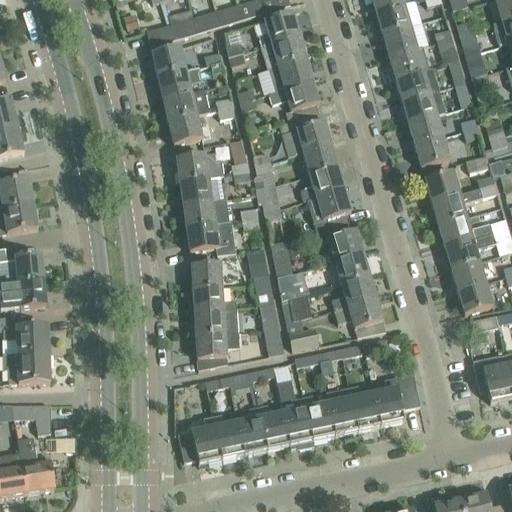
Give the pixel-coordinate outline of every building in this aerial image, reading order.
[(163,0),(137,0),(138,1),(141,0),(151,0),(154,8),(165,5),(163,0)] [(287,0),(267,0),(261,2),(265,17),(290,9),(287,0)] [(401,0),(370,0),(375,16),(404,8),(401,0)] [(442,6),(439,0),(430,0),(424,2),(427,11),(442,6)] [(511,21),(511,0),(504,0),(495,3),(501,25),(511,21)] [(265,17),(261,2),(238,9),(243,24),(265,17)] [(410,30),(404,8),(375,16),(382,38),(410,30)] [(229,28),(224,13),(216,16),(220,31),(229,28)] [(220,31),(216,16),(194,23),(199,37),(220,31)] [(135,17),(123,21),(129,40),(140,37),(139,32),(139,31),(135,17)] [(299,39),(293,17),(265,26),(268,37),(259,40),(262,50),(299,39)] [(511,46),(511,21),(501,25),(493,27),(499,50),(508,47),(511,46)] [(457,29),(459,38),(474,33),(471,24),(457,29)] [(184,42),(181,27),(173,29),(177,44),(184,42)] [(177,44),(173,29),(147,35),(150,50),(177,44)] [(416,52),(410,30),(382,38),(389,60),(416,52)] [(435,37),(437,46),(452,42),(449,33),(435,37)] [(477,42),(474,33),(459,38),(462,46),(477,42)] [(306,62),(299,39),(262,50),(265,59),(269,72),(306,62)] [(455,51),(452,42),(437,46),(440,55),(455,51)] [(227,52),(229,61),(244,57),(242,48),(227,52)] [(423,50),(416,52),(389,60),(395,83),(429,73),(423,50)] [(180,51),(152,58),(157,81),(186,74),(180,51)] [(487,78),(484,69),(480,55),(466,60),(472,82),(487,78)] [(204,60),(207,69),(210,68),(221,66),(219,57),(204,60)] [(246,67),(244,57),(229,61),(231,71),(246,67)] [(312,83),(306,62),(269,72),(276,95),(284,92),(312,83)] [(449,67),(455,89),(465,87),(458,64),(449,67)] [(221,66),(210,68),(213,78),(224,75),(221,66)] [(198,71),(186,74),(157,81),(163,104),(192,97),(190,88),(201,86),(198,71)] [(432,72),(429,73),(395,83),(402,105),(439,94),(432,72)] [(490,86),(487,78),(472,82),(475,91),(490,86)] [(319,108),(312,83),(284,92),(276,95),(269,97),(273,109),(288,104),(291,115),(285,116),(288,126),(319,117),(316,109),(319,108)] [(471,109),(467,95),(465,87),(455,89),(462,112),(471,109)] [(238,97),(240,106),(255,102),(253,93),(238,97)] [(204,94),(192,97),(163,104),(168,126),(207,117),(209,116),(204,94)] [(445,117),(439,94),(402,105),(408,127),(436,119),(436,120),(445,117)] [(215,105),(218,114),(233,111),(230,102),(215,105)] [(257,112),(255,102),(240,106),(242,115),(257,112)] [(11,103),(0,105),(0,135),(17,131),(11,103)] [(235,120),(233,111),(218,114),(220,124),(235,120)] [(212,140),(207,117),(168,126),(174,150),(203,143),(203,142),(212,140)] [(319,117),(288,126),(279,129),(288,161),(303,157),(331,149),(325,126),(321,127),(319,117)] [(442,142),(436,120),(436,119),(408,127),(415,150),(442,142)] [(461,127),(463,136),(478,131),(475,122),(461,127)] [(505,139),(500,122),(485,127),(490,144),(505,139)] [(0,163),(24,158),(17,131),(0,135),(0,163)] [(481,140),(478,131),(463,136),(466,145),(481,140)] [(249,140),(254,161),(255,169),(270,166),(264,136),(249,140)] [(508,148),(505,139),(490,144),(493,153),(508,148)] [(449,165),(442,142),(415,150),(421,173),(449,165)] [(235,169),(231,169),(233,179),(249,176),(243,147),(231,149),(235,169)] [(338,171),(331,149),(303,157),(310,179),(338,171)] [(215,158),(196,160),(176,163),(180,187),(219,181),(224,180),(221,165),(216,166),(215,158)] [(490,171),(486,161),(466,166),(469,177),(490,171)] [(275,189),(272,175),(270,166),(255,169),(257,179),(254,183),(256,194),(275,189)] [(344,193),(338,171),(310,179),(313,191),(300,195),(303,206),(317,202),(316,201),(344,193)] [(511,175),(500,179),(503,188),(511,185),(511,175)] [(250,185),(249,176),(233,179),(235,188),(250,185)] [(452,176),(444,178),(425,184),(432,207),(459,199),(452,176)] [(477,184),(480,193),(495,189),(492,180),(477,184)] [(222,203),(219,181),(180,187),(183,209),(213,205),(222,203)] [(0,186),(0,212),(33,207),(29,182),(0,186)] [(511,195),(511,185),(503,188),(506,197),(511,195)] [(497,198),(495,189),(480,193),(482,202),(497,198)] [(351,217),(344,193),(316,201),(317,202),(323,223),(313,226),(316,235),(350,226),(347,218),(351,217)] [(466,221),(462,208),(482,202),(480,193),(459,199),(432,207),(438,229),(466,221)] [(277,203),(262,206),(264,215),(279,212),(277,203)] [(216,228),(213,205),(183,209),(186,233),(216,228)] [(0,239),(38,233),(33,207),(0,212),(0,239)] [(281,221),(279,212),(264,215),(266,224),(281,221)] [(240,216),(242,225),(257,222),(256,213),(240,216)] [(470,235),(466,221),(438,229),(445,252),(493,238),(490,229),(470,235)] [(259,231),(257,222),(242,225),(244,234),(259,231)] [(505,225),(490,229),(493,238),(508,234),(505,225)] [(231,226),(216,228),(186,233),(190,256),(216,253),(217,260),(236,258),(231,226)] [(350,227),(350,226),(316,235),(319,246),(328,244),(334,266),(363,258),(356,235),(345,238),(342,229),(350,227)] [(510,242),(508,234),(493,238),(495,247),(510,242)] [(479,266),(475,254),(496,248),(495,247),(493,238),(445,252),(451,274),(479,266)] [(271,249),(276,272),(277,281),(292,278),(285,246),(271,249)] [(41,258),(21,260),(15,261),(15,264),(7,265),(5,252),(0,252),(0,288),(17,287),(44,285),(41,258)] [(369,280),(363,258),(334,266),(341,288),(369,280)] [(485,288),(479,266),(451,274),(458,296),(485,288)] [(221,268),(211,269),(191,270),(193,294),(222,293),(221,268)] [(511,270),(503,274),(506,283),(511,280),(511,270)] [(253,281),(255,290),(270,287),(268,278),(253,281)] [(297,301),(294,287),(292,278),(277,281),(279,290),(282,306),(297,301)] [(376,302),(369,280),(341,288),(345,301),(331,305),(334,314),(348,310),(376,302)] [(47,310),(44,285),(17,287),(0,288),(0,303),(1,315),(47,310)] [(257,299),(258,299),(260,311),(259,311),(259,312),(275,310),(270,287),(255,290),(257,299)] [(492,311),(485,288),(458,296),(464,319),(492,311)] [(223,306),(222,293),(193,294),(194,317),(224,315),(237,314),(236,305),(223,306)] [(299,315),(297,301),(282,306),(284,318),(286,327),(301,325),(299,315)] [(380,316),(376,302),(348,310),(334,314),(338,329),(352,325),(357,342),(385,336),(382,323),(380,316)] [(277,324),(275,310),(259,312),(264,336),(279,333),(277,324)] [(239,338),(237,314),(224,315),(194,317),(196,341),(239,338)] [(511,325),(511,316),(496,320),(498,329),(511,325)] [(499,331),(498,329),(496,320),(472,325),(475,337),(499,331)] [(304,337),(301,325),(286,327),(288,337),(289,340),(304,337)] [(48,329),(28,330),(16,330),(16,331),(5,331),(6,335),(3,335),(3,345),(16,345),(17,357),(17,358),(49,357),(48,329)] [(284,357),(279,333),(264,336),(269,360),(284,357)] [(315,334),(304,337),(289,340),(292,355),(318,350),(315,334)] [(239,352),(239,338),(196,341),(198,375),(228,369),(227,366),(227,363),(226,359),(226,356),(226,353),(239,352)] [(386,343),(363,348),(365,360),(389,355),(386,343)] [(361,358),(359,349),(340,353),(342,362),(361,358)] [(338,363),(336,354),(317,358),(319,367),(338,363)] [(50,388),(49,357),(17,358),(17,357),(3,358),(4,375),(8,375),(9,389),(50,388)] [(297,371),(316,367),(314,359),(295,363),(297,371)] [(511,402),(511,391),(505,359),(495,361),(497,372),(483,375),(490,408),(511,402)] [(250,376),(252,385),(271,381),(269,372),(250,376)] [(249,390),(247,377),(228,381),(230,390),(232,399),(237,398),(236,393),(249,390)] [(402,414),(420,410),(413,379),(385,385),(387,395),(374,398),(381,431),(404,426),(402,414)] [(230,390),(228,381),(204,386),(206,395),(230,390)] [(313,445),(304,402),(294,404),(290,385),(277,387),(284,417),(291,450),(313,445)] [(381,431),(374,398),(361,401),(358,390),(349,392),(359,435),(381,431)] [(359,435),(349,392),(326,397),(329,408),(336,440),(359,435)] [(336,440),(329,408),(315,410),(313,400),(304,402),(313,445),(336,440)] [(291,450),(284,417),(270,420),(268,409),(258,411),(268,455),(291,450)] [(51,438),(51,410),(12,410),(14,424),(35,424),(38,440),(51,438)] [(268,455),(258,411),(250,413),(252,424),(238,426),(245,460),(268,455)] [(245,460),(238,426),(225,429),(222,419),(213,421),(223,464),(245,460)] [(223,464),(213,421),(204,423),(206,434),(178,440),(184,467),(198,464),(199,469),(223,464)] [(34,442),(18,444),(20,459),(20,458),(22,471),(26,498),(55,493),(50,460),(37,463),(34,442)] [(0,502),(26,498),(22,471),(20,458),(20,459),(1,462),(0,452),(0,502)] [(511,511),(511,491),(509,493),(511,506),(500,509),(500,511),(511,511)] [(486,498),(459,503),(461,511),(500,511),(500,509),(489,511),(486,498)] [(461,511),(459,503),(434,508),(435,511),(461,511)]
